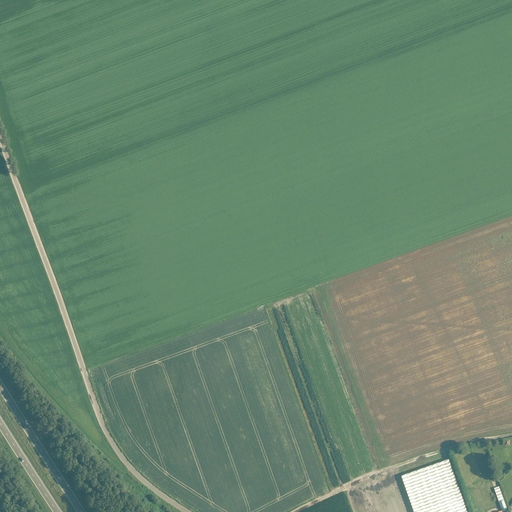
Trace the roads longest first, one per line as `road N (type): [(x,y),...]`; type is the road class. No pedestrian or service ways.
road 1 (unclassified): [(187,511),(142,480),(103,428),(0,135)]
road 2 (track): [(296,511),(391,467),(511,433)]
road 3 (trunk): [(82,511),(0,383)]
